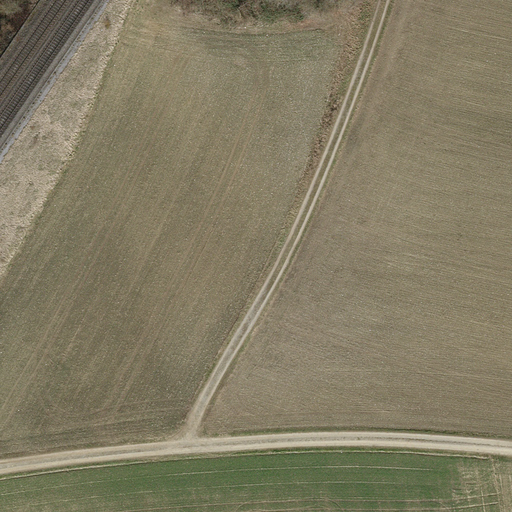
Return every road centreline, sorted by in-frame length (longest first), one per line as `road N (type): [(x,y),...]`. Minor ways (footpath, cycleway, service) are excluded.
road 1 (track): [(511,452),(308,442),(0,469)]
road 2 (track): [(184,449),(346,119),(383,0)]
